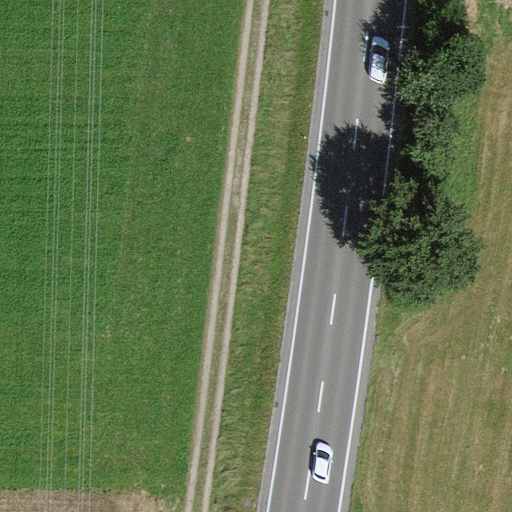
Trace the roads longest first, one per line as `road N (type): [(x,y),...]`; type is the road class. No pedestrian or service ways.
road 1 (track): [(264,0),(183,511)]
road 2 (primary): [(360,0),(322,340),(291,511)]
